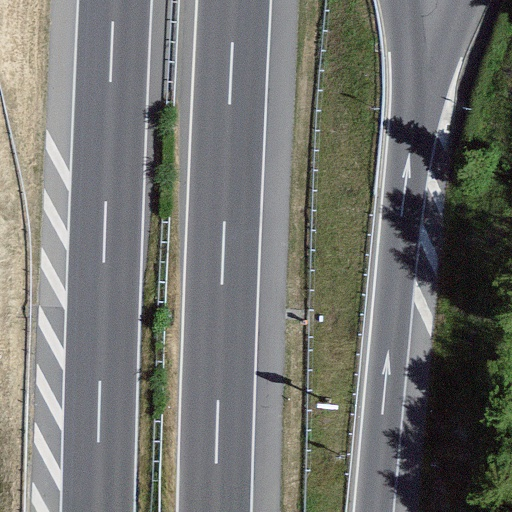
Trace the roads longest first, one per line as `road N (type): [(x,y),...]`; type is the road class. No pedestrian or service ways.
road 1 (motorway): [(215,511),(234,0)]
road 2 (motorway): [(114,0),(97,511)]
road 3 (motorway): [(375,511),(413,89)]
